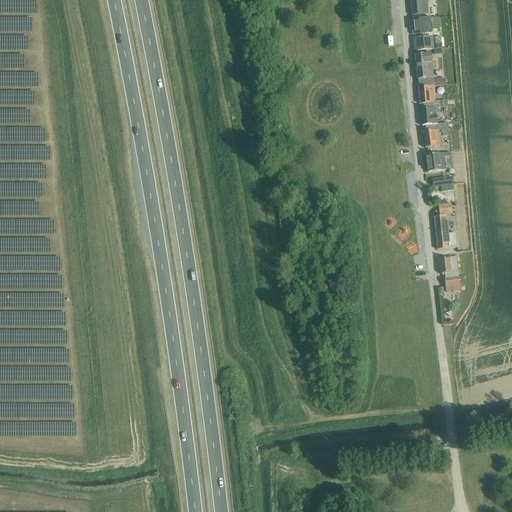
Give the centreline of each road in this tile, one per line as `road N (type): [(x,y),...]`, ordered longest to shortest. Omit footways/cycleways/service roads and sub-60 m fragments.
road 1 (trunk): [(113,0),(162,268),(194,511)]
road 2 (trunk): [(220,511),(184,240),(140,0)]
road 3 (residential): [(461,511),(399,0)]
